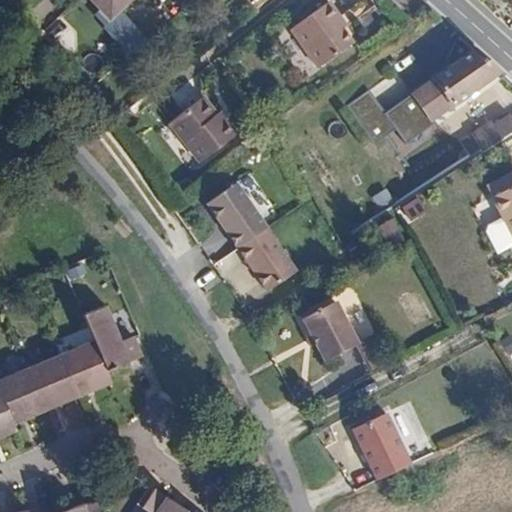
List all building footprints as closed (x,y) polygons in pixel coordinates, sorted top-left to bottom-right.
[(331,0),(311,0),(290,17),(318,52),(352,25),(331,0)] [(56,15),(41,35),(65,53),(80,34),(56,15)] [(453,106),(499,72),(492,66),(474,50),(433,80),(453,106)] [(436,118),(453,106),(433,80),(414,94),(424,109),(425,110),(428,107),(436,118)] [(376,136),(395,122),(372,91),(353,105),(376,136)] [(414,94),(390,112),(396,121),(409,111),(414,116),(424,109),(414,94)] [(202,99),(168,124),(200,163),(235,135),(222,119),(220,121),(202,99)] [(409,111),(396,121),(409,138),(436,118),(428,107),(425,110),(424,109),(414,116),(409,111)] [(508,138),(511,135),(511,116),(499,126),(508,138)] [(475,135),(487,153),(508,138),(499,126),(496,122),(475,135)] [(511,171),(481,184),(484,192),(511,180),(511,171)] [(267,229),(235,185),(206,205),(237,250),(267,229)] [(511,228),(511,186),(496,196),(506,217),(511,228)] [(403,210),(412,223),(428,213),(419,199),(403,210)] [(501,252),(511,246),(511,228),(506,217),(491,224),(490,230),(501,252)] [(404,239),(393,220),(379,228),(390,248),(404,239)] [(296,271),(267,229),(237,250),(267,292),(296,271)] [(85,274),(81,264),(65,270),(70,280),(85,274)] [(414,295),(402,299),(410,321),(422,316),(414,295)] [(361,345),(339,301),(307,317),(329,361),(361,345)] [(94,341),(107,371),(142,356),(134,335),(122,340),(106,305),(82,315),(88,328),(94,341)] [(94,341),(88,328),(55,343),(61,355),(94,341)] [(61,355),(79,397),(112,383),(107,371),(94,341),(61,355)] [(47,361),(61,355),(55,343),(41,348),(47,361)] [(46,410),(79,397),(61,355),(47,361),(28,369),(46,410)] [(15,374),(28,369),(23,356),(9,362),(15,374)] [(0,392),(14,424),(46,410),(28,369),(15,374),(0,380),(0,392)] [(0,392),(0,437),(17,431),(14,424),(0,392)] [(355,426),(382,476),(416,460),(389,408),(355,426)] [(184,511),(153,490),(140,507),(146,511),(184,511)]
